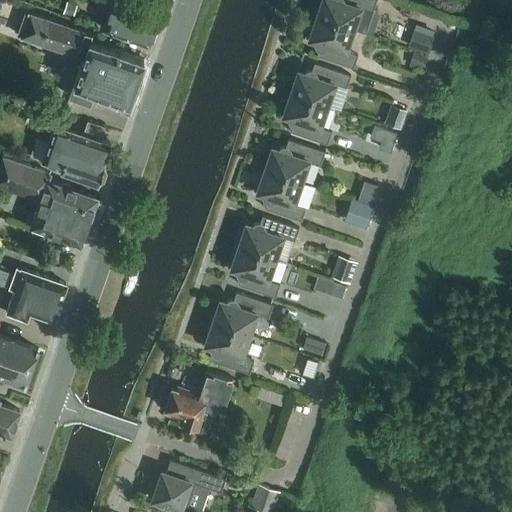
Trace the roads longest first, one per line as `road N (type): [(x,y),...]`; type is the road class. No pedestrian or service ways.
road 1 (residential): [(140,433),(277,480),(295,472),(448,22)]
road 2 (tertiary): [(49,400),(187,0)]
